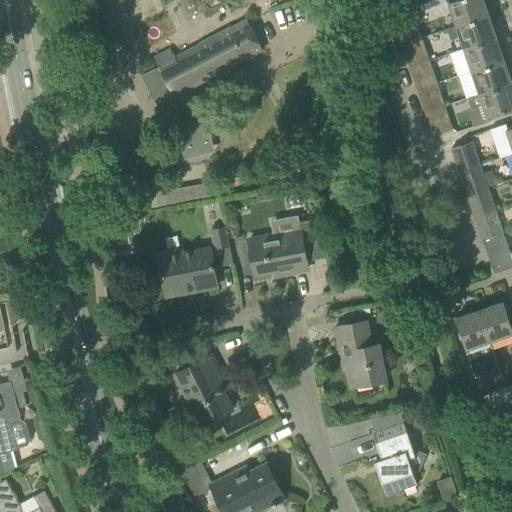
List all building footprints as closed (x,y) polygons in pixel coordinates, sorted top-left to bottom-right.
[(123,0),(72,0),(77,26),(126,16),(123,0)] [(455,0),(448,3),(454,21),(455,25),(488,15),(494,13),(490,2),(484,3),(482,0),(455,0)] [(413,14),(393,21),(397,32),(417,25),(413,14)] [(492,26),(488,15),(455,25),(447,28),(450,40),(459,37),(463,49),(496,38),(501,36),(498,24),(492,26)] [(170,50),(153,58),(158,67),(141,75),(156,102),(172,94),(173,96),(262,50),(246,20),(231,29),(230,28),(198,44),(199,46),(174,58),(170,50)] [(500,49),(496,38),(463,49),(471,72),(504,60),(509,58),(505,47),(500,49)] [(429,61),(425,49),(405,56),(409,68),(429,61)] [(511,70),(507,72),(504,60),(471,72),(479,94),(511,83),(511,82),(511,70)] [(432,70),(429,61),(409,68),(412,77),(432,70)] [(511,85),(511,83),(479,94),(468,98),(471,109),(482,105),(487,117),(511,108),(511,85)] [(444,106),(440,94),(420,101),(424,113),(444,106)] [(448,117),(444,106),(424,113),(428,123),(448,117)] [(182,153),(210,145),(203,119),(163,130),(166,138),(130,148),(135,165),(182,153)] [(511,127),(506,129),(510,141),(497,146),(500,157),(511,153),(511,127)] [(472,141),(470,142),(451,148),(459,171),(479,164),(472,141)] [(103,151),(109,173),(133,167),(127,145),(103,151)] [(342,183),(352,163),(344,160),(335,179),(342,183)] [(487,187),(483,174),(479,164),(459,171),(466,193),(487,187)] [(172,200),(211,197),(210,184),(171,187),(172,200)] [(495,209),(488,189),(487,187),(466,193),(474,216),(495,209)] [(502,232),(495,209),(474,216),(482,239),(502,232)] [(307,269),(300,236),(323,231),(321,217),(297,222),(299,230),(248,240),(255,275),(286,269),(287,273),(307,269)] [(224,226),(210,229),(214,246),(227,244),(224,226)] [(493,273),(511,266),(511,260),(502,232),(482,239),(490,263),(493,273)] [(217,287),(209,247),(158,257),(166,297),(217,287)] [(511,333),(511,331),(508,321),(502,302),(479,309),(489,341),(511,333)] [(489,341),(479,309),(455,317),(466,349),(489,341)] [(366,321),(334,327),(340,356),(344,355),(350,386),(385,380),(379,344),(371,345),(366,321)] [(175,349),(153,353),(156,368),(177,364),(175,349)] [(211,355),(174,374),(201,425),(233,409),(220,385),(224,382),(211,355)] [(20,420),(17,408),(25,406),(21,391),(13,393),(10,382),(0,384),(0,473),(4,472),(0,456),(0,453),(17,449),(16,447),(30,443),(25,424),(20,420)] [(511,406),(505,386),(493,390),(500,410),(511,406)] [(418,484),(410,458),(415,456),(404,423),(373,434),(377,448),(371,450),(386,495),(418,484)] [(238,471),(222,479),(210,485),(224,511),(254,511),(283,498),(266,464),(241,477),(238,471)] [(55,511),(44,490),(33,496),(39,507),(28,511),(23,511),(5,479),(1,481),(0,479),(0,506),(3,511),(55,511)]
